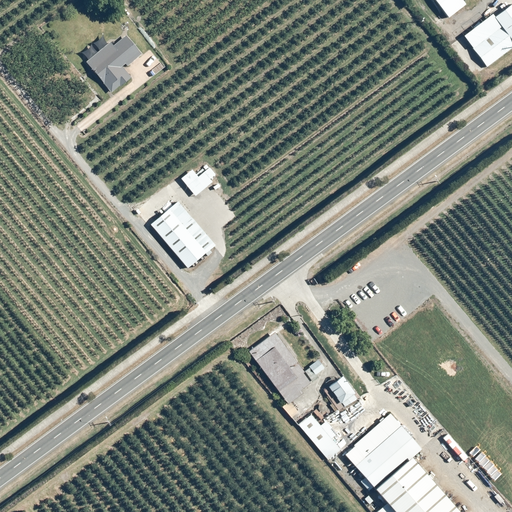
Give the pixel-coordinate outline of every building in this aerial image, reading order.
[(463,3),(460,0),(433,0),(446,16),(463,3)] [(511,45),(511,4),(508,0),(496,9),(462,36),(485,66),(511,45)] [(140,54),(123,33),(112,43),(110,40),(85,60),(110,92),(129,76),(120,65),(124,62),(126,65),(140,54)] [(214,174),(207,164),(195,174),(190,169),(180,177),(193,195),(210,182),(208,179),(214,174)] [(215,249),(179,205),(152,228),(188,272),(215,249)] [(310,382),(272,332),(248,350),(286,401),(280,406),(289,416),(297,409),(290,401),(302,392),(300,389),(310,382)] [(304,370),(311,380),(317,375),(315,373),(323,366),(317,358),(307,365),(308,367),(304,370)] [(355,397),(351,392),(352,391),(338,373),(324,383),(338,402),(339,401),(343,406),(355,397)] [(304,418),(297,424),(327,459),(339,449),(330,438),(336,433),(325,420),(319,425),(309,414),(304,418)] [(456,511),(410,458),(420,450),(391,416),(345,456),(367,481),(362,485),(369,493),(373,490),(387,506),(384,509),(378,502),(369,510),(371,511),(456,511)]
